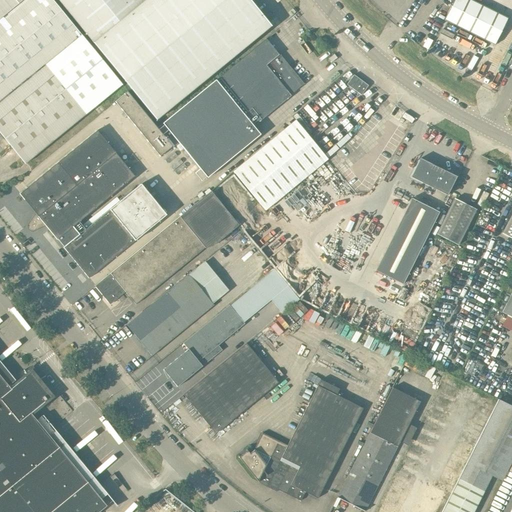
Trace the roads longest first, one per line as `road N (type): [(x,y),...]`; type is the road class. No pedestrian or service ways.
road 1 (unclassified): [(238,511),(187,469),(0,242)]
road 2 (unknown): [(184,202),(315,77),(266,0)]
road 3 (unknown): [(0,200),(98,124),(123,132),(184,202)]
road 4 (tertiary): [(491,130),(408,83),(321,0)]
road 5 (unknown): [(143,416),(275,307)]
road 6 (unknown): [(75,288),(184,202)]
